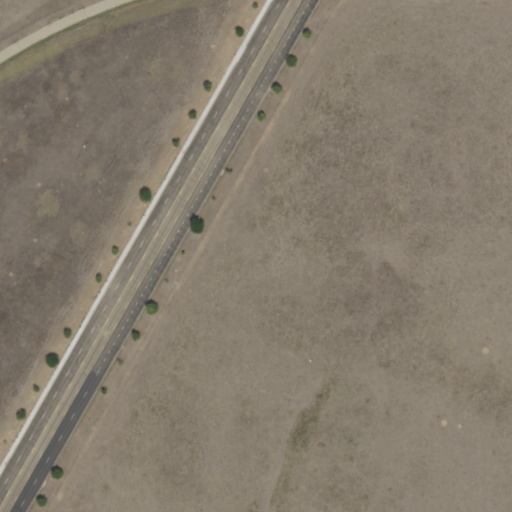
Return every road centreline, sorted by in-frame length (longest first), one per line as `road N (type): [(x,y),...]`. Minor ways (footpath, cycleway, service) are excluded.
road 1 (primary): [(1,511),(294,0)]
road 2 (residential): [(0,54),(110,0)]
